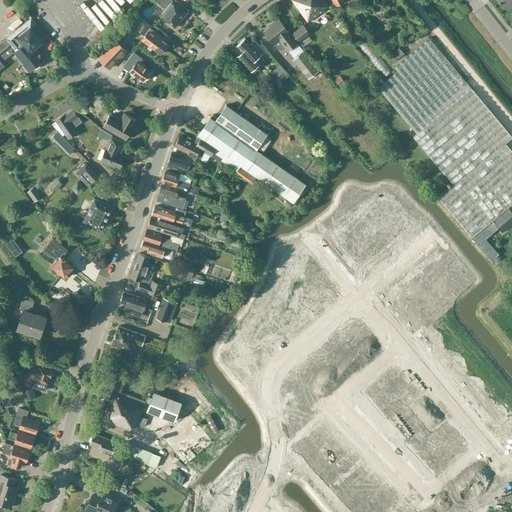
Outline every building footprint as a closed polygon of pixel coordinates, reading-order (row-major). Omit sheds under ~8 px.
[(188,11),(174,0),(157,0),(156,1),(164,8),(159,15),(175,28),(188,11)] [(322,10),(329,5),(324,0),(291,0),(307,22),(323,11),(322,10)] [(511,0),(498,0),(500,2),(501,2),(508,10),(511,6),(511,0)] [(157,13),(161,6),(155,2),(150,9),(157,13)] [(76,22),(91,38),(100,30),(100,29),(109,21),(95,6),(90,10),(90,9),(76,22)] [(152,26),(141,18),(138,16),(132,24),(136,26),(134,28),(145,36),(141,40),(160,54),(168,44),(161,39),(162,38),(150,28),(152,26)] [(270,26),(263,31),(274,45),(275,44),(279,48),(283,49),(285,47),(287,51),(288,51),(288,50),(298,42),(288,29),(278,17),(269,25),(270,26)] [(32,47),(39,41),(46,35),(36,23),(31,28),(26,22),(18,29),(23,35),(28,41),(14,52),(24,64),(23,65),(29,71),(43,60),(32,47)] [(303,24),(292,33),(299,42),(310,33),(303,24)] [(0,63),(12,53),(13,45),(7,38),(0,43),(0,63)] [(255,39),(251,44),(246,38),(237,45),(246,56),(242,60),(251,71),(260,63),(256,58),(265,51),(255,39)] [(398,71),(378,88),(416,133),(415,135),(449,177),(451,179),(456,185),(439,199),(464,228),(472,238),(493,221),(508,208),(511,204),(511,151),(505,144),(511,138),(511,137),(508,133),(506,130),(428,38),(394,66),(398,71)] [(109,69),(126,51),(116,41),(99,59),(109,69)] [(392,61),(403,52),(399,47),(388,56),(392,61)] [(294,58),(293,59),(308,79),(319,70),(304,51),(294,58)] [(150,71),(143,66),(144,65),(140,62),(142,59),(133,53),(123,67),(143,82),(150,71)] [(339,87),(344,83),(338,76),(334,80),(339,87)] [(81,96),(87,93),(83,86),(77,89),(81,96)] [(283,162),(280,166),(256,150),(267,134),(226,105),(215,121),(210,117),(193,142),(192,141),(193,139),(188,136),(187,139),(180,135),(175,146),(200,159),(204,152),(211,155),(212,153),(237,170),(237,169),(247,176),(250,171),(293,201),(305,184),(290,173),(293,169),(283,162)] [(56,120),(68,138),(77,133),(69,122),(77,116),(73,110),(65,115),(64,114),(56,120)] [(133,127),(137,120),(124,113),(120,120),(110,114),(103,126),(126,139),(133,127)] [(105,149),(100,161),(119,168),(124,156),(119,154),(124,143),(111,137),(106,149),(105,149)] [(66,147),(71,154),(75,150),(70,143),(66,147)] [(188,169),(190,163),(191,159),(171,153),(168,163),(188,169)] [(76,173),(91,189),(101,179),(86,163),(76,173)] [(187,190),(190,183),(179,179),(180,175),(166,171),(162,182),(187,190)] [(180,175),(179,179),(190,183),(191,177),(192,177),(181,173),(180,175)] [(51,187),(54,190),(61,183),(57,180),(51,187)] [(183,209),(186,199),(176,196),(178,190),(161,185),(156,200),(183,209)] [(200,187),(194,185),(191,190),(197,193),(200,187)] [(33,188),(27,192),(34,202),(40,197),(33,188)] [(378,197),(369,205),(379,216),(387,209),(378,197)] [(112,207),(94,198),(83,221),(101,230),(112,207)] [(369,205),(361,212),(370,223),(379,216),(369,205)] [(154,206),(152,214),(182,223),(189,225),(191,224),(192,223),(192,220),(191,218),(184,216),(186,210),(176,207),(175,212),(154,206)] [(511,212),(508,208),(493,221),(500,229),(511,219),(511,212)] [(387,209),(379,216),(388,228),(397,221),(387,209)] [(361,212),(352,218),(362,230),(370,223),(361,212)] [(379,216),(370,223),(380,235),(388,228),(379,216)] [(180,226),(165,221),(151,217),(148,227),(170,234),(172,234),(171,235),(184,239),(185,234),(178,232),(180,226)] [(352,218),(344,225),(354,237),(362,230),(352,218)] [(370,223),(362,230),(372,242),(380,235),(370,223)] [(344,225),(336,232),(346,244),(354,237),(344,225)] [(487,227),(473,239),(491,260),(498,253),(485,239),(492,233),(487,227)] [(171,235),(170,239),(162,236),(162,234),(148,229),(144,239),(159,244),(177,250),(178,245),(181,246),(184,239),(171,235)] [(362,230),(354,237),(364,249),(372,242),(362,230)] [(53,235),(41,249),(51,257),(53,255),(58,258),(52,266),(53,267),(52,269),(52,273),(56,272),(57,271),(58,271),(59,269),(67,275),(70,275),(69,272),(71,270),(69,269),(73,265),(66,260),(67,259),(61,254),(67,246),(53,235)] [(354,237),(346,244),(356,256),(364,249),(354,237)] [(186,255),(164,248),(143,241),(141,248),(148,250),(147,252),(162,257),(163,254),(185,260),(186,255)] [(248,244),(246,250),(249,251),(254,253),(256,247),(255,247),(248,244)] [(449,249),(438,258),(453,275),(458,270),(455,266),(460,262),(449,249)] [(157,266),(151,264),(149,263),(150,258),(139,253),(130,277),(150,284),(157,266)] [(438,257),(427,267),(428,267),(439,280),(444,276),(447,280),(453,275),(438,258),(438,257)] [(428,267),(417,276),(433,294),(438,289),(434,285),(439,280),(428,267)] [(183,271),(182,281),(189,282),(190,272),(183,271)] [(417,276),(407,286),(418,298),(423,294),(427,299),(433,294),(417,276)] [(321,278),(309,288),(323,305),(336,295),(321,278)] [(150,285),(140,281),(138,287),(155,294),(160,293),(163,284),(153,280),(150,285)] [(406,285),(396,294),(396,295),(411,312),(417,307),(413,303),(418,298),(407,286),(406,285)] [(294,300),(286,307),(300,324),(309,316),(300,306),(306,301),(297,291),(291,296),(294,300)] [(121,303),(126,305),(124,311),(141,317),(147,300),(124,292),(121,303)] [(152,295),(149,305),(154,307),(157,297),(152,295)] [(396,295),(386,304),(397,317),(402,313),(406,317),(411,312),(396,295)] [(40,337),(46,317),(31,312),(34,302),(22,298),(19,309),(23,310),(17,329),(40,337)] [(166,322),(173,301),(164,298),(156,318),(166,322)] [(274,311),(268,316),(276,326),(282,321),(290,332),(300,324),(286,307),(277,314),(274,311)] [(437,335),(427,344),(435,354),(452,339),(445,331),(448,328),(443,322),(433,330),(437,335)] [(356,324),(347,331),(358,345),(367,338),(370,342),(375,338),(367,328),(362,331),(356,324)] [(118,326),(111,345),(131,352),(133,346),(134,346),(136,343),(142,345),(145,336),(118,326)] [(266,326),(246,343),(259,360),(272,350),(265,342),(274,336),(266,326)] [(347,331),(339,338),(350,352),(358,345),(347,331)] [(339,338),(330,345),(342,359),(350,352),(339,338)] [(452,339),(435,354),(442,363),(453,354),(457,359),(467,351),(462,345),(459,348),(452,339)] [(330,345),(322,352),(334,366),(342,359),(330,345)] [(236,357),(224,367),(239,386),(251,376),(246,369),(249,367),(255,362),(243,349),(237,354),(240,357),(237,359),(236,357)] [(322,352),(314,359),(325,373),(334,366),(322,352)] [(314,359),(306,365),(317,379),(325,373),(314,359)] [(468,372),(458,381),(465,390),(482,376),(475,368),(479,365),(474,359),(464,367),(468,372)] [(26,377),(24,384),(32,386),(46,390),(48,383),(50,376),(52,375),(53,371),(51,370),(52,369),(39,366),(39,368),(29,365),(26,377)] [(306,365),(297,373),(309,386),(317,379),(306,365)] [(397,365),(383,376),(390,385),(404,374),(397,365)] [(110,400),(103,419),(131,430),(134,422),(145,426),(148,418),(140,416),(146,401),(120,392),(126,376),(117,372),(115,376),(108,373),(103,387),(102,386),(102,388),(100,389),(99,392),(100,394),(99,395),(110,400)] [(297,373),(289,379),(300,393),(309,386),(297,373)] [(404,374),(390,385),(397,394),(411,382),(404,374)] [(482,376),(465,390),(473,400),(484,391),(488,396),(498,388),(493,382),(489,385),(482,376)] [(289,379),(280,387),(286,394),(282,398),(290,408),(295,404),(292,400),(300,393),(289,379)] [(9,399),(23,393),(19,382),(4,388),(8,399),(9,399)] [(411,382),(397,394),(404,402),(418,390),(411,382)] [(22,390),(27,401),(36,397),(32,386),(22,390)] [(418,390),(404,402),(411,410),(425,399),(418,390)] [(153,391),(147,411),(175,420),(181,401),(153,391)] [(499,409),(488,418),(496,427),(511,414),(511,412),(506,405),(509,402),(505,396),(494,404),(499,409)] [(425,399),(411,410),(418,418),(432,407),(425,399)] [(39,421),(27,417),(28,410),(19,407),(13,423),(20,426),(19,428),(35,433),(39,421)] [(432,407),(418,418),(424,427),(438,415),(432,407)] [(511,414),(496,427),(504,437),(511,429),(511,414)] [(438,415),(424,427),(431,435),(445,423),(438,415)] [(200,419),(195,422),(204,439),(209,436),(200,419)] [(445,423),(431,435),(438,443),(452,432),(445,423)] [(30,448),(34,436),(18,430),(17,433),(11,431),(9,438),(15,440),(14,443),(30,448)] [(452,432),(438,443),(445,452),(459,440),(452,432)] [(308,433),(295,446),(303,454),(316,442),(308,433)] [(94,434),(90,444),(102,448),(100,453),(112,457),(117,442),(115,441),(94,434)] [(459,440),(445,452),(452,460),(466,449),(459,440)] [(137,458),(134,466),(146,469),(147,465),(157,468),(161,455),(122,441),(121,444),(122,444),(120,452),(125,454),(137,458)] [(316,442),(303,454),(310,462),(323,450),(316,442)] [(14,445),(5,443),(2,452),(10,455),(10,457),(13,459),(11,464),(21,467),(23,462),(25,463),(29,450),(14,445)] [(323,450),(310,462),(317,470),(331,457),(323,450)] [(134,466),(137,458),(125,454),(120,469),(131,473),(134,466)] [(331,457),(317,470),(325,478),(338,465),(331,457)] [(338,465),(325,478),(333,486),(346,473),(338,465)] [(490,473),(481,481),(494,494),(502,486),(490,473)] [(17,487),(13,485),(15,479),(0,474),(0,475),(0,503),(11,507),(17,487)] [(349,476),(335,489),(343,497),(357,485),(349,476)] [(481,481),(474,488),(486,501),(494,494),(481,481)] [(357,485),(343,497),(351,505),(364,493),(357,485)] [(474,488),(466,495),(478,509),(486,501),(474,488)] [(364,493),(351,505),(357,511),(359,511),(371,500),(364,493)] [(85,508),(92,511),(112,511),(118,500),(107,494),(104,501),(92,495),(85,508)] [(466,495),(458,503),(466,511),(474,511),(478,509),(466,495)] [(371,500),(359,511),(374,511),(379,508),(371,500)] [(217,511),(216,511),(225,511),(227,510),(216,503),(213,509),(217,511)] [(466,511),(458,503),(450,510),(451,511),(466,511)]
